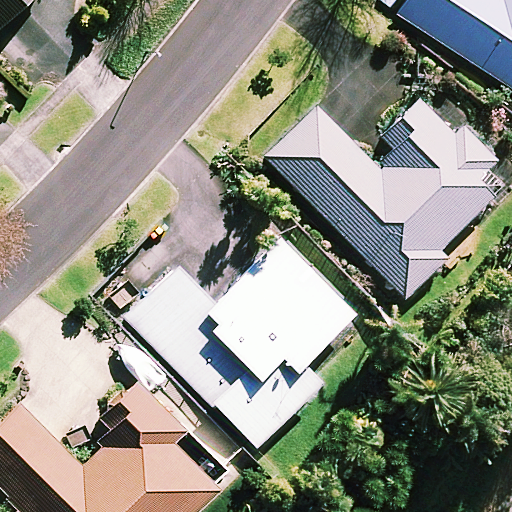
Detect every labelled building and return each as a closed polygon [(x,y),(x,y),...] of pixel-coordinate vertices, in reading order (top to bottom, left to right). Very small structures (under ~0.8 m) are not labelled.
[(0,0),(0,24),(24,0),(0,0)] [(511,0),(405,0),(397,12),(511,86),(511,0)] [(452,131),(418,97),(362,152),(316,107),(266,156),(404,295),(443,256),(436,248),(492,193),(475,176),(494,158),(459,123),(452,131)] [(352,310),(276,236),(214,300),(176,263),(124,317),(256,445),(319,380),(301,363),(352,310)] [(180,426),(133,378),(98,414),(114,430),(79,464),(19,404),(0,422),(0,486),(25,511),(24,511),(188,511),(228,473),(180,426)]
